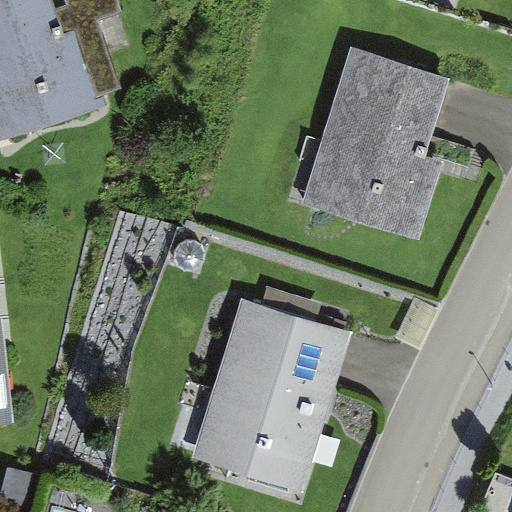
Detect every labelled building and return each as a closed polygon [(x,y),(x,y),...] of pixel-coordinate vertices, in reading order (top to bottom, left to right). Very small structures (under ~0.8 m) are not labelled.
[(59,0),(0,0),(0,140),(96,108),(59,0)] [(121,0),(70,0),(81,28),(126,12),(121,0)] [(443,78),(354,50),(307,200),(418,235),(442,160),(419,153),(433,109),(443,78)] [(359,333),(248,299),(198,459),(310,494),(351,361),(359,333)] [(0,416),(15,415),(7,338),(0,336),(0,416)]
